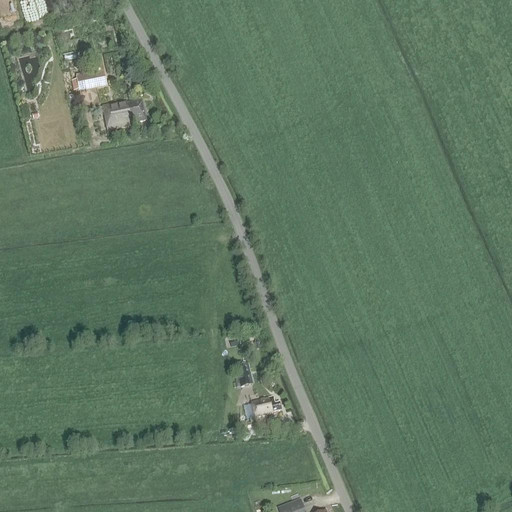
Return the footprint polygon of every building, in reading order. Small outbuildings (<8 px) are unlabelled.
[(74,3),(68,5),(70,12),(76,10),(74,3)] [(29,22),(38,20),(35,9),(27,11),(29,22)] [(92,68),(94,74),(76,78),(79,93),(107,88),(104,72),(102,73),(101,66),(92,68)] [(131,124),(145,121),(142,103),(128,105),(127,103),(103,108),(107,131),(132,127),(131,124)] [(248,366),(236,369),(241,388),(253,385),(248,366)] [(272,413),(281,411),(279,403),(274,404),(272,398),(250,404),(255,421),(273,416),(272,413)] [(304,511),(300,500),(278,509),(278,511),(304,511)]
